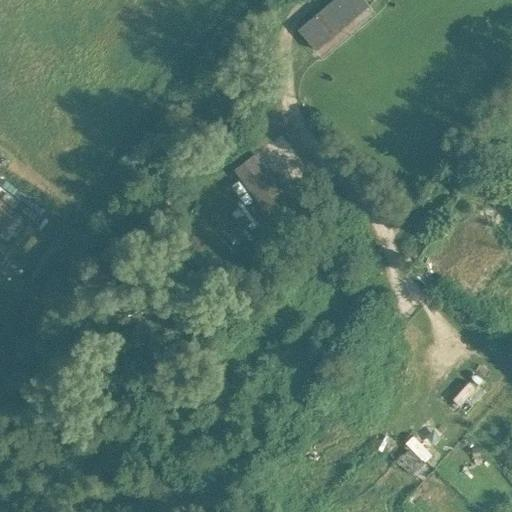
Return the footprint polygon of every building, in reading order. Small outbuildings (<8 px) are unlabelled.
[(333,0),(298,29),(315,49),(369,4),(365,0),(333,0)] [(255,154),(234,169),(274,221),(294,206),(255,154)] [(511,231),(511,194),(475,171),(458,198),(511,232),(511,231)] [(464,280),(458,290),(479,304),(495,277),(484,270),(475,286),(464,280)] [(376,387),(392,401),(405,386),(388,373),(376,387)] [(405,386),(392,401),(392,402),(407,414),(420,399),(405,386)] [(424,460),(431,452),(411,434),(403,442),(424,460)]
